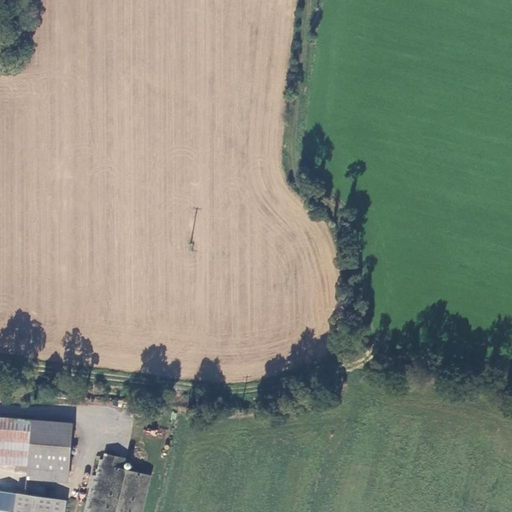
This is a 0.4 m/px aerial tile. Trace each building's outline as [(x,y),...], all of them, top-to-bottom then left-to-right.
[(34,418),(0,416),(0,460),(31,462),(34,418)] [(76,421),(34,418),(31,462),(30,477),(72,479),(76,421)] [(143,511),(152,473),(127,468),(129,458),(107,453),(105,460),(100,459),(97,476),(93,475),(85,511),(143,511)] [(38,491),(38,481),(26,480),(25,490),(38,491)] [(11,511),(62,511),(64,501),(15,493),(11,511)]
